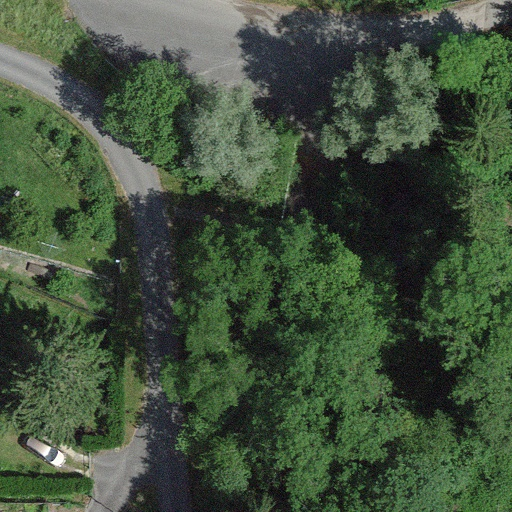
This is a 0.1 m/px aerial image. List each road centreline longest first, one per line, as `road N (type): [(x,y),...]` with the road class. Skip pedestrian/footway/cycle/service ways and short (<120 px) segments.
road 1 (unclassified): [(177,511),(153,240),(136,170),(75,97),(0,60)]
road 2 (unclassified): [(158,0),(312,38),(423,36),(511,8)]
